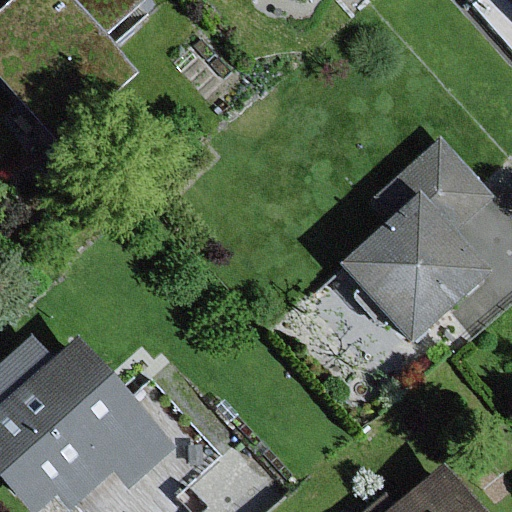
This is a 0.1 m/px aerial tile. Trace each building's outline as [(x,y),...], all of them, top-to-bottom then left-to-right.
[(61,0),(14,0),(0,13),(0,91),(51,149),(131,78),(99,41),(61,0)] [(142,0),(61,0),(99,41),(144,1),(142,0)] [(414,199),(449,238),(490,201),(437,142),(396,178),(414,199)] [(449,238),(414,199),(336,269),(408,349),(486,279),(449,238)] [(0,493),(16,511),(36,511),(49,500),(60,511),(69,511),(75,506),(112,474),(126,489),(169,451),(126,403),(71,343),(48,364),(28,341),(0,366),(0,493)] [(112,474),(75,506),(80,511),(159,511),(163,509),(219,459),(150,381),(126,403),(169,451),(126,489),(112,474)] [(380,511),(476,511),(439,466),(380,511)]
